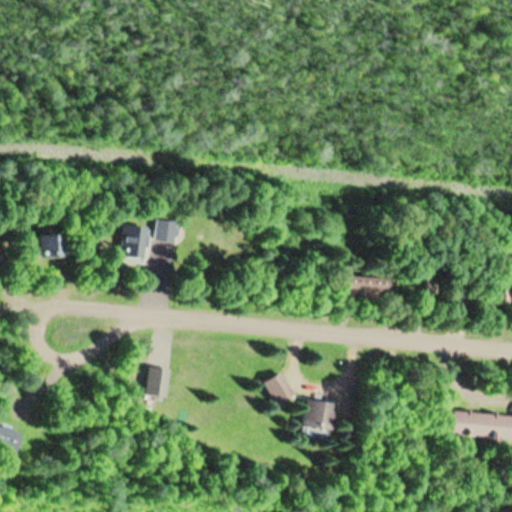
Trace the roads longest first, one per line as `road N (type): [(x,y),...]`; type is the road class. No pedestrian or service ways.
road 1 (residential): [(339,334),(0,309)]
road 2 (residential): [(511,352),(339,334)]
